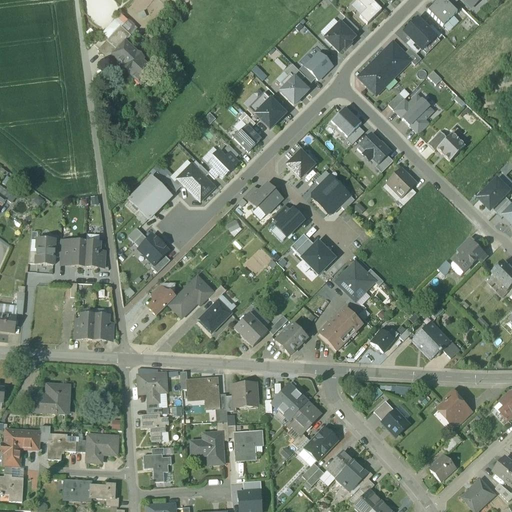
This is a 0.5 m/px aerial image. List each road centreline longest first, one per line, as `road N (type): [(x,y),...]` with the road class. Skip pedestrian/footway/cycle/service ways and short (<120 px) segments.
road 1 (residential): [(511,250),(341,87)]
road 2 (residential): [(125,360),(328,370)]
road 3 (residential): [(328,370),(511,380)]
road 4 (residential): [(433,507),(331,397),(328,370)]
road 5 (residential): [(0,352),(125,360)]
